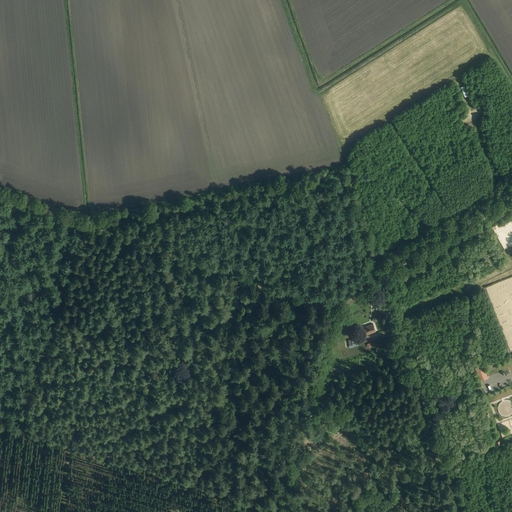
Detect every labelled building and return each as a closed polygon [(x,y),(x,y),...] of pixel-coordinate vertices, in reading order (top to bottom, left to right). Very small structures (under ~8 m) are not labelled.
[(465,84),(460,87),(464,97),(470,95),(465,84)] [(376,332),(373,324),(364,327),(367,335),(376,332)] [(351,339),(348,340),(349,347),(359,345),(358,337),(351,338),(353,345),(352,345),(351,339)] [(483,364),(475,367),(476,371),(477,374),(485,371),(484,368),(483,364)] [(511,421),(498,427),(500,432),(511,427),(511,421)]
